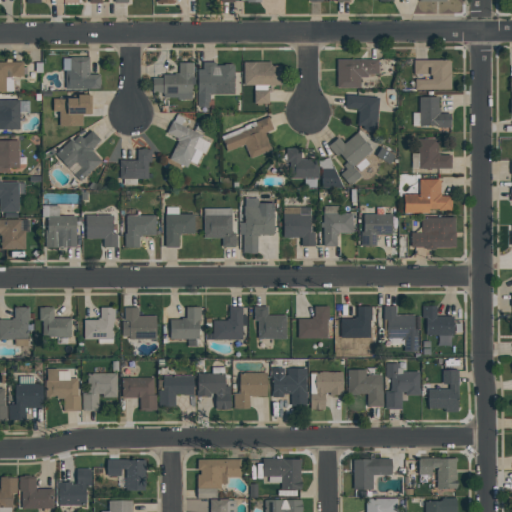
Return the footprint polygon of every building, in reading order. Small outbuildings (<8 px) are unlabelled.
[(68,58),(87,57),(88,76),(98,76),(98,89),(64,90),(63,71),(68,71),(68,58)] [(335,61),(376,60),(376,76),(357,76),(358,88),(335,89),(335,61)] [(411,61),(448,60),(449,90),(413,91),(413,80),(430,80),(429,75),(411,75),(411,61)] [(268,105),(253,105),(253,86),(242,86),(242,63),(269,62),(269,67),(279,66),(280,85),(266,85),(266,90),(267,90),(268,105)] [(0,63),(21,63),(21,78),(12,78),(12,92),(0,92),(0,63)] [(150,79),(161,79),(161,75),(177,75),(177,64),(192,63),(192,101),(176,101),(176,98),(161,99),(161,93),(150,94),(150,79)] [(232,66),(232,95),(207,95),(207,113),(196,113),(196,70),(201,70),(201,63),(214,63),(214,66),(232,66)] [(51,99),(75,99),(75,96),(90,96),(90,116),(81,116),(81,127),(58,127),(58,112),(51,112),(51,99)] [(345,96),(377,99),(374,128),(356,126),(357,109),(343,108),(345,96)] [(448,128),(418,128),(417,98),(437,97),(437,114),(448,114),(448,128)] [(0,100),(18,100),(18,130),(0,130),(0,100)] [(164,136),(174,115),(183,119),(180,125),(201,136),(199,140),(208,144),(201,157),(193,153),(185,169),(168,160),(176,142),(164,136)] [(220,137),(266,118),(271,130),(263,134),(270,150),(249,159),(243,145),(226,152),(220,137)] [(53,155),(70,140),(71,141),(78,135),(81,139),(90,131),(99,140),(88,149),(100,162),(78,182),(53,155)] [(326,147),(336,138),(342,145),(355,133),(371,151),(351,168),(359,177),(348,186),(338,175),(345,169),(326,147)] [(450,169),(417,170),(416,140),(436,140),(436,156),(449,156),(450,169)] [(0,141),(17,141),(18,168),(7,168),(7,173),(0,173),(0,141)] [(285,149),(299,149),(299,159),(316,159),(316,178),(291,179),(291,163),(285,163),(285,149)] [(118,161),(136,161),(135,150),(150,150),(151,163),(146,163),(146,179),(118,180),(118,161)] [(418,180),(439,180),(439,197),(450,197),(450,211),(427,211),(427,214),(402,214),(402,195),(418,195),(418,180)] [(0,182),(16,182),(17,212),(0,212),(0,182)] [(237,223),(243,223),(243,198),(256,198),(256,204),(273,204),(272,235),(256,235),(255,254),(241,254),(241,235),(237,235),(237,223)] [(280,208),(298,207),(298,215),(308,215),(308,233),(313,233),(313,247),(299,247),(299,238),(281,238),(280,208)] [(220,248),(220,239),(202,239),(202,209),(230,209),(230,233),(234,233),(234,247),(220,248)] [(321,215),(350,214),(350,233),(335,234),(335,248),(321,248),(321,215)] [(390,214),(391,235),(374,235),(374,246),(360,247),(359,232),(361,232),(361,215),(390,214)] [(162,216),(193,215),(193,234),(176,235),(176,248),(163,248),(162,216)] [(83,217),(110,216),(110,234),(115,234),(115,248),(101,248),(101,239),(84,240),(83,217)] [(124,217),(154,216),(154,235),(137,235),(137,249),(124,249),(124,217)] [(44,217),(74,217),(75,248),(44,249),(44,217)] [(419,219),(453,218),(453,248),(409,248),(408,233),(419,233),(419,219)] [(0,220),(18,220),(19,231),(23,231),(23,250),(0,250),(0,220)] [(27,307),(27,338),(0,338),(0,320),(13,320),(13,307),(27,307)] [(38,338),(38,307),(52,307),(52,318),(70,318),(70,338),(38,338)] [(211,321),(227,321),(227,307),(240,307),(240,317),(244,317),(245,327),(240,327),(240,340),(211,341),(211,321)] [(252,307),(266,307),(266,316),(283,316),(283,339),(256,340),(256,322),(252,322),(252,307)] [(296,320),(312,320),(312,307),(326,307),(326,339),(296,339),(296,320)] [(339,319),(355,319),(355,307),(370,307),(370,347),(339,347),(339,319)] [(381,307),(394,307),(394,316),(411,316),(412,339),(381,340),(381,307)] [(451,318),(452,335),(424,335),(424,318),(420,318),(420,307),(434,307),(434,318),(451,318)] [(122,309),(136,308),(136,317),(154,317),(154,340),(128,341),(128,337),(120,337),(120,323),(123,323),(122,309)] [(198,308),(199,340),(167,340),(167,320),(184,320),(184,308),(198,308)] [(82,321),(99,321),(98,309),(112,309),(113,340),(82,340),(82,321)] [(398,369),(400,369),(400,372),(417,372),(418,397),(403,397),(403,394),(400,394),(400,409),(385,410),(384,393),(391,392),(391,379),(384,379),(384,364),(398,364),(398,369)] [(45,398),(45,369),(56,369),(56,380),(75,380),(75,397),(78,397),(78,410),(62,410),(62,397),(45,398)] [(271,376),(285,376),(285,369),(304,369),(304,407),(288,407),(288,395),(281,395),(281,398),(271,398),(271,376)] [(381,384),(381,406),(366,406),(366,394),(346,394),(346,371),(365,371),(365,376),(376,376),(376,384),(381,384)] [(443,412),(443,409),(426,409),(425,390),(448,390),(447,384),(441,384),(441,371),(456,371),(456,412),(443,412)] [(86,393),(86,373),(115,373),(115,397),(97,397),(97,410),(81,410),(81,393),(86,393)] [(308,373),(340,373),(340,397),(323,397),(323,410),(308,410),(308,373)] [(195,374),(223,374),(223,387),(228,387),(228,409),(213,409),(213,396),(196,396),(195,374)] [(238,374),(264,374),(264,397),(247,397),(247,410),(232,410),(232,394),(238,394),(238,374)] [(161,376),(191,375),(192,395),(174,396),(174,406),(157,407),(157,391),(161,391),(161,376)] [(120,378),(151,377),(151,394),(154,394),(154,410),(138,410),(138,397),(120,397),(120,378)] [(40,383),(41,407),(24,408),(24,420),(8,420),(7,407),(14,407),(14,384),(40,383)] [(261,459),(300,458),(300,489),(279,489),(279,476),(262,476),(261,459)] [(105,460),(145,459),(145,490),(125,490),(125,469),(119,469),(119,476),(105,476),(105,460)] [(239,459),(239,475),(225,475),(225,484),(215,484),(215,493),(196,493),(196,459),(239,459)] [(351,460),(389,459),(389,477),(371,477),(371,490),(351,491),(351,460)] [(416,460),(454,459),(454,491),(435,491),(435,469),(429,469),(429,476),(416,476),(416,460)] [(57,481),(70,481),(70,485),(75,485),(74,469),(89,469),(89,484),(84,485),(85,505),(57,505),(57,481)] [(18,476),(34,476),(35,489),(52,489),(52,508),(21,508),(21,491),(18,491),(18,476)] [(0,477),(15,477),(15,492),(10,492),(10,507),(0,507),(0,477)] [(208,511),(208,499),(234,499),(234,511),(208,511)] [(363,511),(363,500),(395,499),(395,511),(363,511)] [(440,500),(455,499),(455,511),(422,511),(422,503),(440,502),(440,500)] [(262,511),(262,500),(300,500),(300,511),(262,511)] [(107,511),(107,501),(131,501),(131,511),(107,511)]
